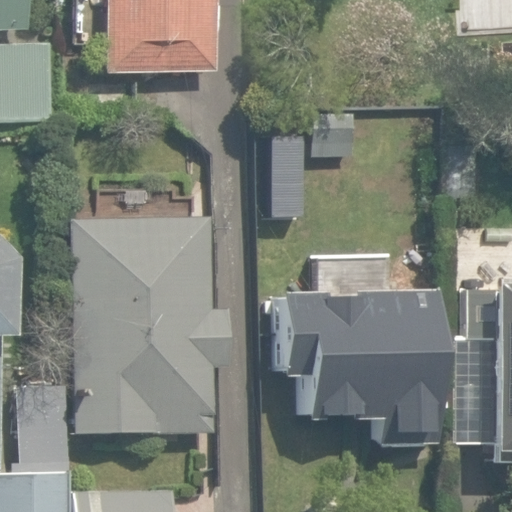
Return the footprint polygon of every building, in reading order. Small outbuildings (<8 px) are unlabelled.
[(0,0),(0,31),(18,31),(17,0),(0,0)] [(203,0),(96,0),(98,69),(205,66),(203,0)] [(0,44),(0,124),(42,124),(39,43),(0,44)] [(55,103),(56,122),(87,120),(86,101),(55,103)] [(291,115),(292,161),(346,160),(344,114),(291,115)] [(249,205),(249,228),(267,228),(266,205),(249,205)] [(60,221),(61,435),(202,434),(201,366),(218,366),(217,310),(202,310),(202,220),(60,221)] [(511,286),(482,286),(482,293),(453,293),(453,343),(445,343),(445,444),(481,444),(481,465),(511,464),(511,286)] [(385,444),(385,449),(416,448),(416,443),(433,443),(429,289),(262,293),(264,380),(286,380),(287,424),(362,422),(362,444),(385,444)] [(18,464),(54,462),(50,385),(15,387),(18,464)] [(0,483),(0,511),(54,511),(55,484),(0,483)] [(159,511),(160,489),(60,488),(60,511),(159,511)]
